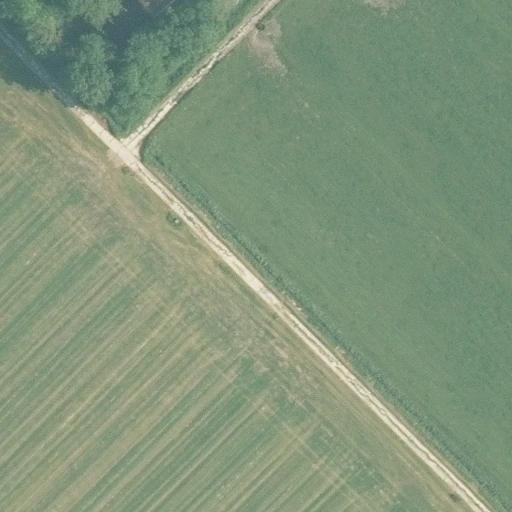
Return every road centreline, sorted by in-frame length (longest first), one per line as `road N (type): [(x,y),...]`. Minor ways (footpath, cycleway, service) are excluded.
road 1 (track): [(0,39),(279,315)]
road 2 (track): [(273,0),(115,155)]
